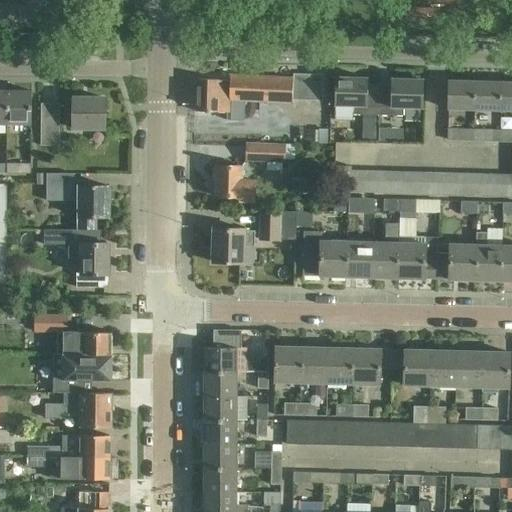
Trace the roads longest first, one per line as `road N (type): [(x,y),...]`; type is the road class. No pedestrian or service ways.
road 1 (residential): [(511,321),(160,309)]
road 2 (residential): [(511,59),(162,50)]
road 3 (residential): [(160,309),(163,71)]
road 4 (residential): [(160,511),(160,309)]
road 5 (residential): [(0,69),(163,71)]
